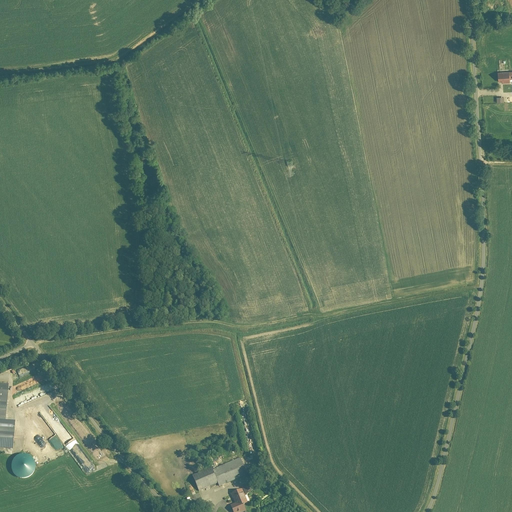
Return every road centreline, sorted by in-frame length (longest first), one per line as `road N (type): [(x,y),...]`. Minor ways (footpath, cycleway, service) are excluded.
road 1 (unclassified): [(469,0),(479,303),(426,511)]
road 2 (track): [(33,345),(208,321),(246,328),(480,286)]
road 3 (unclassified): [(31,342),(173,511)]
